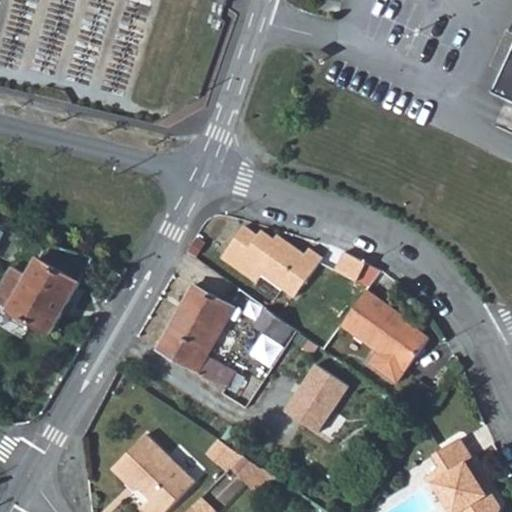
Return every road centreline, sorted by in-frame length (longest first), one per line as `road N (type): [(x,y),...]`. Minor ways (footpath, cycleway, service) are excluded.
road 1 (residential): [(511,399),(457,297),(419,257),(374,230),(204,176)]
road 2 (residential): [(204,176),(31,476)]
road 3 (residential): [(204,176),(0,122)]
road 4 (residential): [(204,176),(264,0)]
